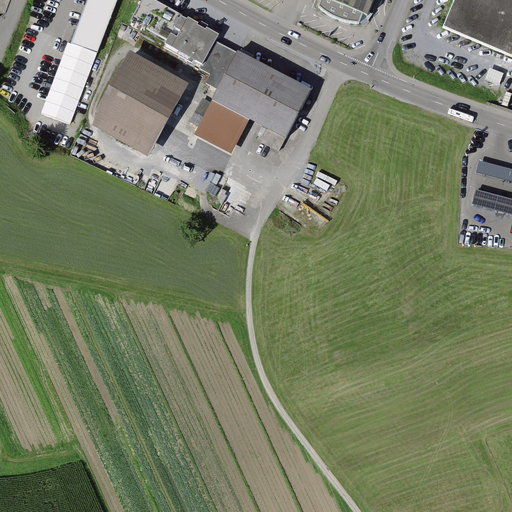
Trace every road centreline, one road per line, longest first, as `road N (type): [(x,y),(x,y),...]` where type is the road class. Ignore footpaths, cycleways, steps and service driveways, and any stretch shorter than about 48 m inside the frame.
road 1 (track): [(254,241),(248,288),(257,362),(273,398),(358,511)]
road 2 (primary): [(217,0),(368,75)]
road 3 (primary): [(368,75),(511,127)]
